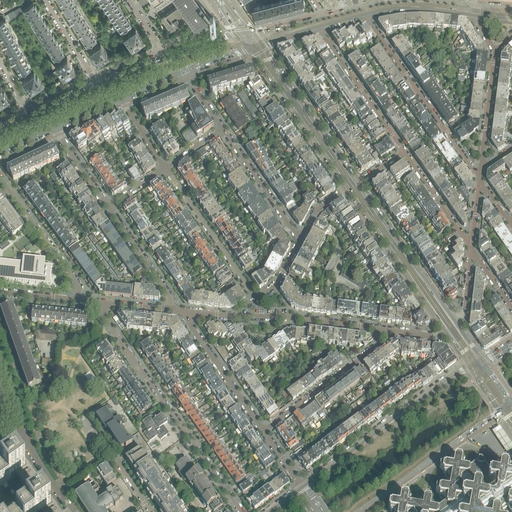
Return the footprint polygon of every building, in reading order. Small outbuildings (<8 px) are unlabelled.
[(81,11),(77,5),(73,0),(69,0),(61,5),(70,18),(81,11)] [(121,10),(117,4),(114,0),(105,0),(102,3),(112,17),(121,10)] [(210,18),(197,0),(174,0),(178,6),(161,18),(170,31),(187,19),(189,22),(194,29),(210,18)] [(288,13),(285,0),(277,2),(277,1),(273,2),(273,3),(268,4),(271,17),(276,16),(275,15),(277,15),(281,14),(282,14),(282,13),(284,13),(284,14),(288,13)] [(304,8),(303,4),(304,3),(303,0),(285,0),(288,13),(292,12),(292,11),(294,10),(294,11),(304,8)] [(37,9),(33,3),(23,9),(27,15),(37,9)] [(271,17),(268,4),(262,6),(262,5),(256,7),(256,8),(252,9),(253,12),(252,13),(253,17),(254,17),(255,21),(265,18),(267,17),(267,19),(271,17)] [(46,24),(37,9),(27,15),(36,30),(46,24)] [(131,24),(127,18),(121,10),(112,17),(121,31),(125,29),(127,27),(131,24)] [(89,25),(85,18),(81,11),(70,18),(78,32),(89,25)] [(405,28),(404,17),(400,18),(395,18),(388,20),(390,26),(388,27),(391,31),(392,30),(405,28)] [(419,28),(419,17),(404,17),(405,28),(406,28),(407,32),(408,35),(415,33),(416,35),(419,35),(419,31),(419,28)] [(434,29),(435,17),(419,17),(419,28),(427,29),(434,29)] [(448,29),(450,19),(435,17),(434,29),(440,29),(440,35),(441,35),(441,33),(442,33),(443,29),(448,29)] [(14,35),(9,27),(5,19),(4,20),(4,19),(0,21),(0,37),(2,41),(14,35)] [(470,28),(467,22),(466,22),(465,21),(450,19),(448,29),(459,30),(461,34),(470,28)] [(391,31),(388,27),(390,26),(388,20),(384,21),(379,22),(378,24),(384,33),(387,37),(389,36),(387,34),(388,33),(391,31)] [(55,38),(46,24),(36,30),(45,44),(55,38)] [(98,38),(93,32),(89,25),(78,32),(86,46),(89,44),(91,42),(98,38)] [(373,38),(368,31),(365,26),(365,27),(364,26),(363,26),(361,27),(362,28),(361,29),(360,30),(366,40),(367,42),(373,38)] [(143,40),(135,28),(131,31),(127,27),(125,29),(128,33),(124,36),(132,48),(143,40)] [(366,40),(360,30),(358,28),(357,28),(356,28),(355,29),(354,30),(354,31),(352,32),(359,41),(360,44),(366,40)] [(462,42),(474,34),(474,32),(470,28),(461,34),(462,34),(459,37),(462,42)] [(359,41),(352,32),(351,30),(350,30),(348,31),(348,33),(347,33),(348,33),(346,34),(351,43),(353,45),(359,41)] [(351,43),(346,34),(344,32),(343,32),(342,32),(341,32),(341,33),(340,34),(339,35),(344,45),(346,47),(351,43)] [(344,45),(339,35),(337,33),(335,35),(333,34),(331,35),(331,36),(331,37),(339,48),(344,45)] [(469,45),(478,40),(474,34),(462,42),(463,43),(462,44),(463,45),(459,47),(458,47),(455,49),(456,51),(461,48),(462,49),(469,44),(469,45)] [(23,51),(18,43),(14,35),(2,41),(11,57),(23,51)] [(64,53),(59,46),(55,38),(45,44),(54,59),(57,58),(59,56),(64,53)] [(396,50),(408,42),(406,40),(404,42),(401,38),(400,39),(399,39),(397,40),(397,39),(391,43),(396,50)] [(321,44),(318,39),(316,39),(314,40),(313,39),(311,40),(310,40),(314,47),(315,48),(321,44)] [(312,50),(311,49),(314,47),(310,40),(307,42),(306,41),(304,42),(304,41),(301,42),(300,44),(301,45),(306,53),(307,54),(309,57),(312,55),(315,54),(312,50)] [(486,50),(479,40),(478,40),(469,45),(472,49),(467,49),(468,53),(473,52),(474,52),(474,51),(476,54),(487,55),(487,53),(486,52),(486,50)] [(108,55),(100,43),(94,47),(91,42),(89,44),(92,49),(89,51),(97,63),(108,55)] [(411,53),(418,48),(416,46),(412,49),(408,42),(396,50),(398,53),(399,53),(400,54),(400,55),(402,58),(403,59),(403,60),(405,63),(414,56),(411,53)] [(319,53),(321,52),(322,54),(323,54),(321,55),(322,56),(327,53),(321,44),(315,48),(312,50),(315,54),(315,55),(316,56),(314,58),(316,60),(318,59),(319,59),(317,56),(319,54),(319,53)] [(282,59),(294,50),(292,47),(293,47),(291,45),(277,48),(276,51),(282,59)] [(511,45),(504,52),(504,54),(503,55),(502,57),(511,58),(511,59),(511,45)] [(384,53),(379,46),(373,50),(369,52),(375,60),(384,53)] [(298,55),(294,50),(282,59),(285,64),(291,60),(293,59),(295,62),(300,58),(298,55)] [(32,68),(27,59),(23,51),(11,57),(20,74),(24,72),(26,71),(32,68)] [(322,64),(331,58),(327,53),(322,56),(319,59),(318,59),(320,61),(314,65),(316,68),(321,65),(320,63),(321,62),(322,64)] [(353,56),(347,60),(351,65),(358,60),(362,57),(358,53),(356,54),(353,56)] [(389,61),(384,53),(375,60),(380,67),(389,61)] [(486,59),(486,58),(487,55),(476,54),(475,68),(485,69),(485,66),(485,65),(485,64),(486,60),(485,60),(486,59)] [(75,69),(67,58),(62,61),(59,56),(57,58),(60,62),(55,65),(63,77),(75,69)] [(423,69),(418,62),(414,56),(405,63),(407,66),(408,66),(408,67),(411,71),(412,72),(414,75),(423,69)] [(510,73),(511,60),(511,59),(511,58),(502,57),(502,63),(501,65),(501,72),(510,73)] [(291,72),(303,63),(300,58),(295,62),(293,63),(291,60),(285,64),(291,72)] [(325,69),(334,62),(331,58),(322,64),(323,65),(322,66),(321,65),(316,68),(318,70),(323,66),(325,69)] [(354,70),(365,63),(363,60),(360,63),(358,60),(351,65),(354,70)] [(395,69),(389,61),(380,67),(385,75),(395,69)] [(325,69),(320,72),(336,94),(339,99),(341,102),(342,104),(345,107),(346,109),(347,111),(349,109),(350,108),(361,101),(334,62),(325,69)] [(302,72),(307,68),(303,63),(291,72),(297,80),(302,76),(300,73),(302,72)] [(365,70),(363,67),(366,65),(365,63),(354,70),(357,75),(365,70)] [(300,86),(313,77),(309,72),(309,71),(308,69),(312,67),(311,65),(309,67),(307,68),(302,72),(304,75),(302,76),(297,80),(300,86)] [(255,83),(253,80),(253,79),(254,78),(252,71),(251,71),(250,68),(242,71),(245,83),(248,82),(249,85),(250,86),(248,87),(254,95),(264,88),(258,80),(255,83)] [(484,73),(485,69),(475,68),(473,83),(483,84),(483,81),(483,80),(484,79),(484,75),(484,74),(484,73)] [(400,76),(395,69),(385,75),(390,82),(400,76)] [(434,79),(430,73),(427,75),(423,69),(414,75),(416,78),(417,79),(419,83),(420,83),(420,84),(420,85),(422,87),(434,79)] [(361,80),(371,72),(370,70),(366,72),(365,70),(357,75),(361,80)] [(42,83),(34,72),(29,75),(26,71),(24,72),(27,77),(22,80),(30,91),(42,83)] [(245,83),(242,71),(233,73),(233,74),(232,74),(231,74),(223,77),(227,88),(230,87),(230,89),(231,89),(230,87),(235,86),(236,87),(237,87),(236,85),(241,84),(242,85),(243,85),(242,83),(245,83)] [(371,79),(370,77),(373,74),(371,72),(361,80),(364,84),(371,79)] [(509,88),(510,73),(501,72),(499,87),(509,88)] [(314,80),(313,77),(300,86),(304,91),(323,78),(321,75),(314,80)] [(405,84),(400,76),(390,82),(391,84),(390,85),(391,86),(392,85),(396,90),(405,84)] [(227,88),(223,77),(215,79),(215,80),(213,80),(206,82),(210,93),(211,93),(212,94),(213,94),(212,93),(217,91),(217,93),(218,92),(218,91),(223,89),(223,91),(224,91),(223,89),(227,88)] [(323,78),(304,91),(310,99),(313,103),(318,100),(319,101),(320,100),(322,102),(326,99),(332,95),(334,93),(332,90),(324,95),(318,86),(326,81),(323,78)] [(380,86),(378,83),(377,80),(374,82),(371,79),(364,84),(373,97),(380,91),(378,88),(380,86)] [(443,91),(439,85),(434,79),(422,87),(424,90),(425,90),(425,91),(425,92),(428,95),(429,96),(429,97),(431,100),(443,91)] [(482,88),(483,84),(473,83),(472,89),(469,89),(469,90),(472,91),(472,92),(471,98),(481,99),(481,96),(481,95),(482,94),(482,90),(482,89),(482,88)] [(410,91),(405,84),(396,90),(401,98),(410,91)] [(0,104),(8,98),(0,87),(0,104)] [(507,103),(509,88),(499,87),(498,90),(499,90),(499,91),(498,92),(498,96),(498,97),(498,98),(497,98),(497,102),(507,103)] [(265,99),(269,96),(264,88),(254,95),(259,103),(258,104),(255,106),(256,108),(259,106),(261,108),(266,105),(264,103),(266,101),(265,99)] [(188,102),(184,91),(175,95),(180,107),(187,104),(186,102),(188,102)] [(389,99),(387,96),(385,93),(383,95),(380,91),(373,97),(381,109),(389,104),(387,100),(389,99)] [(415,99),(410,91),(401,98),(406,105),(415,99)] [(445,99),(445,98),(446,100),(448,98),(447,97),(443,91),(431,100),(433,103),(434,104),(436,108),(437,108),(438,109),(437,109),(439,112),(448,106),(448,105),(449,104),(445,99)] [(180,107),(175,95),(158,102),(163,114),(180,107)] [(239,111),(236,106),(237,105),(234,102),(233,103),(230,98),(220,104),(229,117),(239,111)] [(481,103),(481,99),(471,98),(469,113),(479,114),(480,111),(479,110),(479,109),(480,109),(480,105),(480,104),(480,103),(481,103)] [(319,113),(321,112),(330,105),(326,99),(322,102),(320,103),(319,101),(318,100),(313,103),(319,113)] [(420,106),(415,99),(406,105),(411,112),(420,106)] [(361,101),(350,108),(356,117),(357,116),(367,109),(361,101)] [(163,114),(158,102),(141,109),(146,120),(148,119),(149,120),(155,117),(163,114)] [(263,114),(274,106),(272,102),(266,106),(266,105),(261,108),(258,110),(261,115),(263,114)] [(508,103),(507,103),(497,102),(497,105),(497,106),(496,107),(496,111),(496,112),(496,113),(495,116),(506,118),(508,103)] [(207,119),(202,111),(202,110),(201,109),(200,109),(197,105),(196,105),(194,103),(188,107),(189,110),(185,113),(195,127),(193,128),(191,129),(191,130),(192,130),(191,131),(197,139),(201,136),(213,127),(209,121),(209,120),(208,119),(207,119)] [(390,111),(395,108),(400,107),(399,105),(394,108),(391,103),(389,104),(381,109),(387,117),(392,114),(390,111)] [(324,116),(336,108),(335,106),(333,107),(331,104),(330,105),(321,112),(320,113),(321,115),(323,115),(324,116)] [(267,120),(279,111),(278,109),(278,108),(277,106),(276,106),(274,106),(263,114),(267,120)] [(426,113),(420,106),(411,112),(416,120),(426,113)] [(457,118),(460,116),(458,114),(457,115),(455,112),(457,111),(455,108),(453,110),(451,107),(450,108),(448,106),(439,112),(441,115),(442,115),(443,116),(442,116),(445,120),(446,120),(446,121),(446,122),(448,124),(450,123),(454,120),(455,120),(457,118)] [(326,122),(338,114),(337,112),(338,111),(336,108),(324,116),(325,118),(324,120),(326,122)] [(400,115),(395,108),(390,111),(392,114),(387,117),(390,122),(400,115)] [(372,117),(370,115),(370,114),(367,109),(357,116),(359,119),(358,119),(359,120),(355,122),(357,125),(359,123),(360,122),(365,118),(367,121),(372,117)] [(248,124),(245,119),(246,118),(243,115),(242,115),(239,111),(229,117),(239,131),(248,124)] [(275,126),(285,118),(282,115),(282,114),(283,114),(281,112),(280,111),(279,111),(267,120),(266,120),(270,125),(269,125),(270,127),(263,132),(264,133),(275,126)] [(130,128),(122,114),(121,114),(120,114),(120,113),(118,115),(118,116),(117,116),(115,117),(123,131),(129,139),(131,138),(127,132),(126,132),(127,131),(126,130),(130,128)] [(431,121),(426,113),(416,120),(422,127),(431,121)] [(478,129),(479,114),(469,113),(468,113),(468,118),(469,118),(468,120),(470,121),(466,124),(472,133),(478,129)] [(331,126),(343,118),(341,116),(340,116),(338,114),(326,122),(328,125),(330,125),(331,126)] [(398,123),(403,120),(400,115),(390,122),(395,129),(400,126),(398,123)] [(123,131),(115,117),(115,116),(113,116),(111,117),(111,118),(110,118),(108,119),(117,134),(120,138),(122,137),(120,134),(119,134),(119,133),(123,131)] [(493,131),(504,133),(505,125),(506,118),(495,116),(495,120),(495,121),(495,122),(494,123),(494,124),(494,125),(494,126),(494,127),(494,128),(493,131)] [(366,129),(376,122),(372,117),(367,121),(365,118),(360,122),(364,127),(364,126),(366,129)] [(117,134),(108,119),(107,118),(105,120),(104,121),(102,122),(111,136),(115,142),(117,141),(115,137),(114,138),(113,137),(114,136),(117,134)] [(278,131),(288,124),(288,123),(288,122),(287,121),(287,120),(286,120),(285,118),(275,126),(278,131)] [(333,132),(345,124),(343,121),(345,120),(343,118),(331,126),(332,128),(331,129),(331,130),(333,132)] [(408,127),(403,120),(398,123),(400,126),(395,129),(399,134),(408,127)] [(111,136),(102,122),(102,121),(101,121),(98,123),(98,124),(96,125),(96,124),(96,125),(95,124),(94,125),(104,140),(107,145),(109,144),(107,141),(106,140),(109,139),(108,138),(111,136)] [(436,129),(431,121),(422,127),(427,135),(436,129)] [(381,130),(379,127),(376,122),(366,129),(368,131),(367,132),(369,134),(374,131),(376,134),(381,130)] [(453,123),(449,126),(454,133),(460,141),(462,142),(466,139),(467,138),(468,138),(472,135),(472,133),(466,124),(460,128),(457,130),(453,123)] [(104,140),(94,125),(93,124),(90,126),(88,127),(86,128),(95,141),(99,139),(101,142),(104,140)] [(171,135),(169,131),(167,132),(164,126),(162,127),(160,124),(157,126),(149,131),(151,135),(152,135),(153,135),(156,140),(155,142),(157,145),(169,137),(171,135)] [(280,137),(292,129),(288,124),(278,131),(280,133),(279,134),(280,137)] [(338,136),(350,128),(348,125),(347,126),(345,124),(333,132),(335,135),(337,135),(338,136)] [(407,136),(412,132),(408,127),(399,134),(404,142),(409,138),(407,136)] [(95,141),(86,128),(84,129),(82,131),(82,132),(80,134),(87,144),(91,150),(94,148),(91,144),(95,141)] [(340,142),(352,133),(350,131),(351,130),(350,128),(338,136),(339,138),(338,139),(340,142)] [(285,141),(296,133),(294,131),(293,130),(292,129),(280,137),(282,139),(283,138),(285,141)] [(441,136),(436,129),(427,135),(432,142),(441,136)] [(375,141),(384,135),(381,130),(376,134),(374,131),(369,134),(372,140),(373,139),(375,141)] [(87,144),(80,134),(78,131),(73,134),(72,134),(69,135),(69,137),(73,143),(72,143),(75,146),(78,150),(79,153),(81,155),(83,154),(81,150),(80,151),(79,149),(87,144)] [(197,139),(191,131),(186,134),(192,142),(197,139)] [(507,140),(508,133),(504,133),(493,131),(493,135),(493,136),(492,142),(498,151),(499,151),(506,147),(503,142),(503,140),(507,140)] [(417,140),(412,132),(407,136),(409,138),(404,142),(407,147),(417,140)] [(288,147),(299,139),(298,137),(298,136),(296,133),(285,141),(287,143),(285,144),(288,147)] [(345,146),(357,138),(353,133),(352,133),(340,142),(342,145),(344,145),(345,146)] [(192,142),(186,134),(182,137),(187,145),(192,142)] [(447,143),(441,136),(432,142),(437,150),(440,148),(447,143)] [(175,145),(169,137),(157,145),(159,148),(161,148),(162,150),(167,146),(169,149),(175,145)] [(394,149),(386,137),(382,140),(384,143),(379,146),(385,155),(394,149)] [(347,152),(359,144),(357,141),(358,140),(357,138),(345,146),(346,148),(345,149),(347,152)] [(211,149),(212,149),(220,143),(217,139),(209,145),(211,149)] [(293,151),(303,143),(301,141),(300,141),(299,139),(288,147),(286,148),(290,153),(293,151)] [(415,148),(420,145),(417,140),(407,147),(411,151),(415,148)] [(131,153),(142,147),(140,143),(139,141),(127,148),(131,153)] [(261,149),(259,146),(256,141),(245,149),(247,151),(247,152),(248,154),(249,154),(251,157),(259,151),(261,149)] [(214,153),(223,147),(220,143),(212,149),(214,153)] [(295,157),(306,149),(305,148),(305,147),(305,146),(303,143),(293,151),(294,153),(293,154),(295,157)] [(452,151),(451,149),(447,143),(440,148),(437,150),(443,157),(452,151)] [(352,156),(364,148),(362,145),(360,146),(359,144),(347,152),(349,155),(350,154),(351,154),(352,156)] [(179,151),(175,145),(169,149),(167,146),(162,150),(161,151),(163,153),(164,153),(165,155),(165,157),(166,159),(167,159),(179,151)] [(414,157),(424,150),(423,148),(420,145),(415,148),(411,151),(414,157)] [(385,155),(379,146),(376,148),(376,147),(373,149),(376,153),(380,159),(385,155)] [(58,159),(57,158),(58,158),(57,157),(58,157),(57,154),(56,154),(53,147),(30,158),(36,170),(58,159)] [(134,159),(145,152),(143,148),(142,147),(131,153),(134,159)] [(217,157),(225,151),(223,147),(214,153),(215,153),(212,155),(215,159),(217,157)] [(355,161),(366,153),(364,150),(366,149),(365,147),(364,148),(352,156),(353,157),(353,158),(352,159),(353,161),(355,161)] [(207,154),(206,153),(203,149),(200,151),(205,159),(209,157),(207,154)] [(300,161),(310,154),(308,151),(307,151),(306,149),(295,157),(296,159),(298,158),(300,161)] [(433,163),(428,156),(424,150),(414,157),(423,170),(433,163)] [(205,159),(200,151),(196,154),(200,159),(202,162),(205,159)] [(220,161),(228,155),(225,151),(217,157),(220,161)] [(264,158),(259,151),(251,157),(253,160),(254,162),(256,164),(264,158)] [(457,159),(452,151),(443,157),(448,165),(457,159)] [(85,161),(94,155),(92,152),(83,158),(85,161)] [(137,164),(148,157),(149,157),(146,154),(145,152),(134,159),(137,164)] [(363,170),(380,159),(376,153),(371,156),(372,157),(370,158),(366,153),(355,161),(356,163),(356,164),(357,166),(358,166),(361,170),(363,170)] [(301,167),(313,159),(312,158),(312,157),(310,154),(300,161),(298,162),(301,167)] [(89,163),(96,158),(94,155),(85,161),(87,164),(89,163)] [(223,165),(231,159),(228,155),(220,161),(223,165)] [(93,168),(104,161),(100,156),(96,158),(89,163),(91,166),(92,166),(93,168)] [(511,156),(506,161),(503,163),(506,167),(509,171),(510,173),(511,171),(511,156)] [(141,169),(152,162),(150,159),(148,157),(137,164),(141,169)] [(259,169),(269,163),(265,157),(264,158),(256,164),(259,169)] [(36,170),(30,158),(7,169),(8,170),(6,170),(8,174),(9,173),(12,180),(13,180),(13,181),(36,170)] [(236,167),(231,159),(223,165),(228,173),(236,167)] [(307,171),(317,164),(315,161),(314,161),(313,159),(301,167),(303,169),(305,168),(307,171)] [(462,166),(457,159),(448,165),(453,172),(462,166)] [(179,174),(189,167),(190,166),(187,160),(178,166),(179,167),(178,168),(177,170),(178,171),(177,171),(179,174)] [(97,173),(107,166),(104,161),(93,168),(95,169),(94,171),(96,172),(97,173)] [(145,175),(155,168),(153,164),(152,162),(141,169),(145,175)] [(405,180),(408,178),(406,174),(410,171),(403,162),(389,171),(393,178),(396,181),(403,176),(405,180)] [(263,175),(271,169),(273,168),(269,163),(259,169),(263,175)] [(443,177),(433,163),(423,170),(433,184),(443,177)] [(504,181),(501,176),(498,178),(496,174),(506,167),(503,163),(490,172),(488,173),(487,181),(492,188),(495,191),(505,184),(503,182),(504,181)] [(65,173),(70,169),(69,168),(69,166),(67,164),(57,171),(61,176),(59,177),(61,180),(63,179),(67,176),(65,173)] [(309,177),(320,169),(319,168),(319,167),(317,164),(307,171),(309,174),(307,175),(309,177)] [(100,178),(111,170),(107,166),(97,173),(97,174),(98,176),(99,176),(100,178)] [(467,173),(466,172),(462,166),(453,172),(458,179),(467,173)] [(136,172),(133,169),(132,167),(126,171),(127,172),(127,173),(131,178),(134,182),(135,181),(136,181),(139,178),(138,175),(136,172)] [(183,178),(193,172),(189,167),(179,174),(183,178)] [(228,179),(239,171),(236,167),(228,173),(226,175),(225,176),(228,179)] [(77,178),(75,175),(74,175),(73,173),(73,172),(72,170),(70,170),(70,169),(65,173),(67,176),(63,179),(67,185),(77,178)] [(266,179),(274,173),(271,169),(263,175),(266,179)] [(314,181),(324,174),(323,171),(322,171),(321,171),(320,169),(309,177),(310,180),(312,179),(314,181)] [(104,182),(114,175),(111,170),(100,178),(101,179),(101,180),(102,182),(104,182)] [(249,186),(244,178),(239,171),(228,179),(229,181),(228,182),(235,191),(236,190),(238,193),(249,186)] [(274,174),(274,173),(266,179),(269,183),(277,177),(280,175),(277,171),(274,174)] [(386,182),(384,180),(389,177),(391,179),(393,178),(389,171),(372,184),(371,186),(374,191),(386,182)] [(186,184),(196,177),(193,172),(183,178),(185,182),(186,184)] [(471,179),(467,174),(467,173),(458,179),(461,183),(462,185),(464,183),(471,184),(471,179)] [(316,188),(327,180),(326,178),(326,177),(324,174),(314,181),(316,184),(314,185),(316,188)] [(59,183),(53,175),(50,177),(54,183),(51,185),(53,187),(59,183)] [(107,187),(118,180),(114,175),(104,182),(103,184),(105,185),(106,186),(107,187)] [(422,189),(413,175),(408,178),(405,180),(403,182),(413,196),(422,189)] [(190,189),(200,182),(196,177),(186,184),(187,185),(188,188),(190,189)] [(271,187),(280,181),(277,177),(269,183),(271,187)] [(438,191),(448,184),(443,177),(433,184),(438,191)] [(75,187),(80,183),(79,182),(79,181),(77,178),(67,185),(71,191),(70,192),(72,194),(73,194),(77,191),(75,187)] [(111,192),(121,185),(118,180),(107,187),(108,189),(108,190),(109,192),(110,192),(111,192)] [(321,191),(331,185),(331,184),(330,182),(329,182),(329,181),(328,181),(327,180),(316,188),(317,190),(319,189),(321,191)] [(154,191),(164,184),(162,181),(162,182),(161,181),(159,181),(158,181),(149,186),(153,192),(154,191)] [(274,191),(282,185),(280,181),(271,187),(274,191)] [(193,194),(205,186),(203,183),(202,184),(200,182),(190,189),(190,191),(192,192),(193,194)] [(378,196),(392,187),(390,184),(388,185),(386,182),(374,191),(378,196)] [(87,192),(85,189),(84,189),(82,187),(83,186),(81,184),(80,184),(80,183),(75,187),(77,191),(73,194),(77,199),(87,192)] [(113,196),(126,187),(124,183),(121,185),(111,192),(111,193),(110,194),(112,196),(113,196)] [(468,205),(470,187),(471,184),(464,183),(462,185),(457,189),(459,191),(461,193),(461,194),(462,196),(468,205)] [(42,196),(40,194),(41,193),(38,190),(39,189),(38,188),(37,188),(36,187),(35,187),(33,184),(23,191),(32,203),(42,196)] [(158,196),(168,189),(164,184),(154,191),(158,196)] [(292,192),(290,189),(288,186),(286,187),(284,184),(282,185),(274,191),(283,203),(293,197),(290,193),(292,192)] [(442,197),(452,190),(448,184),(438,191),(442,197)] [(511,192),(511,191),(508,186),(507,187),(505,184),(495,191),(497,195),(497,194),(502,202),(505,206),(511,200),(511,192)] [(331,185),(321,191),(319,193),(321,195),(317,197),(319,201),(334,190),(335,189),(333,187),(332,187),(331,185)] [(197,199),(207,192),(205,189),(206,188),(205,186),(193,194),(194,195),(197,199)] [(259,199),(254,192),(249,186),(238,193),(240,195),(238,196),(244,205),(246,204),(248,207),(259,199)] [(382,202),(394,193),(392,191),(394,190),(392,187),(378,196),(382,202)] [(161,201),(171,194),(170,193),(170,192),(168,189),(158,196),(161,201)] [(432,203),(422,189),(413,196),(422,210),(432,203)] [(461,203),(458,199),(459,198),(458,196),(457,195),(456,196),(452,190),(442,197),(451,210),(460,204),(461,203)] [(81,204),(91,197),(87,192),(77,199),(76,200),(78,203),(77,204),(79,206),(81,204)] [(200,203),(210,197),(212,196),(210,193),(208,194),(207,192),(197,199),(200,203)] [(310,199),(308,196),(305,192),(298,198),(301,202),(302,204),(303,205),(301,209),(302,210),(300,212),(298,210),(296,211),(295,212),(299,217),(300,216),(305,219),(312,206),(314,205),(310,199)] [(385,207),(399,198),(397,195),(396,196),(394,193),(382,202),(385,207)] [(165,206),(175,199),(174,197),(172,196),(171,194),(161,201),(165,206)] [(50,208),(48,205),(49,205),(47,201),(48,201),(47,199),(46,200),(45,198),(44,199),(42,196),(32,203),(41,215),(50,208)] [(137,205),(133,200),(137,197),(136,196),(131,199),(132,200),(126,204),(127,206),(123,208),(123,209),(123,210),(125,212),(126,212),(126,213),(137,205)] [(84,210),(94,203),(92,201),(93,201),(91,197),(81,204),(84,210)] [(202,208),(213,201),(210,197),(200,203),(199,204),(202,208)] [(295,206),(293,203),(296,201),(293,197),(283,203),(288,211),(295,206)] [(389,213),(401,205),(401,204),(400,202),(401,201),(399,198),(385,207),(389,213)] [(167,212),(178,204),(177,203),(177,200),(175,199),(165,206),(167,208),(165,209),(167,212)] [(268,213),(263,206),(259,199),(248,207),(249,209),(248,210),(254,219),(256,218),(258,221),(268,213)] [(331,216),(345,205),(344,204),(344,202),(343,201),(341,200),(326,211),(328,214),(329,216),(331,216)] [(205,212),(216,205),(213,201),(202,208),(205,212)] [(86,217),(98,209),(96,206),(96,205),(95,204),(94,204),(94,203),(84,210),(83,211),(85,214),(84,215),(86,217)] [(441,217),(432,203),(422,210),(432,223),(441,217)] [(495,212),(488,203),(487,203),(485,203),(485,204),(483,219),(486,219),(495,212)] [(172,216),(181,209),(179,205),(179,206),(178,204),(167,212),(169,214),(170,213),(172,216)] [(466,225),(468,209),(468,208),(466,210),(464,207),(463,208),(460,204),(451,210),(463,226),(463,227),(464,227),(465,226),(466,226),(466,225)] [(0,220),(1,222),(13,213),(7,205),(0,210),(0,220)] [(129,219),(141,211),(137,205),(126,213),(128,214),(127,215),(126,215),(129,219)] [(208,217),(219,209),(216,205),(205,212),(208,217)] [(339,217),(349,210),(346,205),(345,205),(331,216),(329,216),(325,219),(325,220),(324,223),(328,225),(339,217)] [(398,214),(404,209),(401,205),(389,213),(392,216),(393,217),(393,218),(394,220),(400,216),(398,214)] [(295,212),(296,211),(295,210),(297,209),(295,206),(288,211),(298,226),(301,226),(305,219),(300,216),(299,217),(295,212)] [(59,220),(57,217),(58,216),(57,215),(58,214),(57,213),(56,213),(53,210),(53,211),(50,208),(41,215),(50,227),(59,220)] [(91,222),(101,214),(101,213),(100,211),(99,211),(98,209),(86,217),(87,220),(88,219),(91,222)] [(175,221),(185,214),(181,209),(172,216),(174,219),(170,221),(171,224),(175,221)] [(211,221),(222,213),(219,209),(208,217),(211,221)] [(400,225),(411,217),(412,217),(410,213),(408,214),(404,209),(398,214),(400,216),(394,220),(395,220),(396,222),(399,226),(400,225)] [(341,224),(353,215),(349,210),(339,217),(341,220),(339,221),(341,224)] [(134,224),(145,217),(141,211),(129,219),(132,223),(133,222),(134,224)] [(500,219),(499,218),(498,218),(495,212),(486,219),(494,232),(503,225),(500,220),(499,220),(500,219)] [(7,229),(19,221),(13,213),(1,222),(7,229)] [(178,225),(189,218),(186,213),(185,214),(175,221),(178,225)] [(215,225),(225,217),(222,213),(211,221),(214,225),(215,225)] [(278,227),(273,220),(268,213),(258,221),(259,223),(257,224),(264,233),(265,232),(267,235),(278,227)] [(107,222),(103,217),(104,217),(103,215),(102,215),(101,214),(91,222),(96,230),(97,230),(96,229),(107,222)] [(344,229),(357,220),(353,215),(341,224),(344,229)] [(218,229),(228,222),(226,220),(227,219),(226,216),(225,217),(215,225),(218,229)] [(137,230),(149,222),(145,217),(134,224),(135,226),(134,226),(137,230)] [(402,230),(414,223),(412,220),(413,219),(411,217),(400,225),(401,226),(401,227),(400,228),(402,230)] [(449,228),(441,217),(432,223),(439,234),(437,235),(438,237),(449,228)] [(181,229),(191,222),(189,218),(178,225),(181,229)] [(68,232),(66,229),(67,228),(64,225),(65,224),(64,223),(63,224),(62,222),(61,222),(59,220),(50,227),(58,239),(68,232)] [(348,234),(360,226),(357,220),(344,229),(348,234)] [(12,237),(24,228),(19,221),(7,229),(12,237)] [(142,235),(152,227),(149,222),(137,230),(139,233),(140,233),(139,233),(140,233),(142,235)] [(184,233),(194,226),(191,222),(181,229),(184,233)] [(221,234),(233,226),(231,224),(229,225),(228,222),(218,229),(220,233),(221,234)] [(327,233),(329,229),(316,222),(312,230),(325,237),(327,233)] [(406,236),(417,228),(415,225),(416,224),(415,222),(414,223),(402,230),(402,231),(406,236)] [(102,234),(111,227),(109,224),(109,225),(107,223),(99,229),(102,234)] [(508,232),(507,231),(503,225),(494,232),(499,239),(508,232)] [(187,238),(197,230),(194,226),(184,233),(187,238)] [(225,239),(235,232),(233,230),(234,229),(233,226),(221,234),(222,236),(223,238),(225,239)] [(353,238),(364,230),(360,226),(348,234),(350,237),(352,235),(353,238)] [(105,238),(114,232),(113,231),(113,230),(111,227),(102,234),(105,238)] [(144,240),(155,232),(152,227),(142,235),(143,236),(142,237),(142,236),(141,237),(144,240)] [(287,240),(282,233),(278,227),(267,235),(271,240),(272,239),(273,241),(276,242),(277,244),(278,245),(279,245),(280,244),(282,245),(286,242),(285,241),(287,240)] [(410,240),(422,232),(420,230),(419,231),(417,228),(406,236),(408,238),(409,239),(410,238),(410,240)] [(190,241),(199,235),(200,234),(197,230),(187,238),(190,241)] [(319,250),(324,240),(323,239),(325,237),(312,230),(304,245),(317,251),(318,249),(319,250)] [(357,243),(367,236),(365,234),(365,233),(364,230),(353,238),(355,241),(353,242),(355,244),(357,243)] [(79,242),(76,239),(75,240),(73,237),(74,236),(73,235),(72,235),(71,234),(70,234),(68,232),(58,239),(67,250),(78,242),(79,242)] [(108,243),(117,236),(116,233),(115,234),(114,232),(105,238),(108,243)] [(149,245),(162,236),(162,235),(163,235),(162,234),(159,236),(160,237),(159,237),(155,232),(144,240),(147,244),(147,243),(149,245)] [(228,244),(238,238),(241,236),(240,233),(237,235),(235,232),(225,239),(225,242),(227,243),(228,244)] [(414,246),(424,238),(422,235),(423,234),(422,232),(410,240),(411,240),(410,240),(412,243),(411,243),(411,244),(412,245),(413,245),(414,246)] [(511,241),(511,237),(509,233),(508,232),(499,239),(505,246),(511,241)] [(492,244),(485,234),(481,233),(479,248),(481,251),(490,245),(492,244)] [(462,260),(463,248),(453,234),(446,239),(453,249),(451,250),(453,253),(448,257),(450,259),(454,264),(457,269),(458,271),(461,269),(461,265),(459,262),(462,260)] [(193,247),(203,240),(199,235),(190,241),(188,242),(190,245),(191,244),(193,247)] [(111,247),(120,241),(119,239),(117,236),(108,243),(111,247)] [(151,251),(163,243),(160,240),(162,239),(161,238),(163,237),(162,236),(149,245),(150,246),(149,247),(151,251)] [(361,248),(371,241),(369,239),(369,238),(368,237),(367,236),(357,243),(359,246),(357,247),(359,250),(361,248)] [(417,251),(428,243),(426,240),(427,240),(425,237),(424,238),(414,246),(415,248),(415,249),(415,250),(416,250),(417,250),(417,251)] [(232,249),(242,242),(238,238),(228,244),(229,246),(232,249)] [(195,252),(206,245),(203,240),(193,247),(195,249),(193,250),(195,252)] [(289,248),(289,246),(289,245),(289,243),(287,240),(285,241),(286,242),(282,245),(280,244),(279,245),(278,245),(276,250),(274,251),(271,256),(282,262),(289,248)] [(114,251),(124,245),(122,242),(121,243),(120,241),(111,247),(114,251)] [(362,255),(374,247),(373,244),(373,243),(372,242),(371,242),(371,241),(361,248),(362,251),(361,252),(361,254),(358,256),(358,255),(355,257),(356,259),(362,255)] [(156,256),(167,249),(166,248),(172,244),(172,243),(171,242),(167,246),(166,245),(165,246),(163,243),(151,251),(154,254),(154,253),(156,256)] [(235,255),(245,248),(242,242),(232,249),(235,255)] [(421,256),(432,248),(430,246),(431,245),(429,242),(428,243),(417,251),(419,253),(418,253),(418,254),(419,255),(420,255),(421,256)] [(117,256),(126,250),(125,248),(126,248),(124,245),(114,251),(117,256)] [(200,257),(209,250),(209,247),(207,246),(206,245),(195,252),(197,255),(198,254),(200,257)] [(311,265),(316,254),(317,251),(304,245),(296,260),(309,266),(310,264),(311,265)] [(499,253),(497,251),(494,247),(492,249),(490,245),(481,251),(480,252),(490,265),(499,259),(496,255),(499,253)] [(70,257),(80,250),(76,246),(68,252),(69,254),(68,255),(70,257)] [(248,254),(248,252),(250,251),(247,247),(245,248),(235,255),(234,255),(237,260),(239,258),(240,259),(243,257),(243,258),(248,254)] [(376,249),(376,248),(375,247),(374,247),(362,255),(364,257),(366,260),(377,251),(376,249)] [(424,261),(435,254),(433,251),(434,250),(433,248),(432,248),(421,256),(422,258),(422,259),(423,260),(423,261),(424,260),(424,261)] [(159,261),(170,253),(167,249),(156,256),(157,257),(156,257),(159,261)] [(75,261),(83,255),(80,250),(70,257),(72,260),(73,259),(75,261)] [(121,260),(130,254),(128,251),(127,252),(126,250),(117,256),(121,260)] [(203,262),(213,255),(212,253),(212,251),(209,250),(200,257),(203,262)] [(372,268),(384,260),(378,251),(377,251),(366,260),(370,266),(367,268),(369,270),(372,268)] [(163,266),(174,258),(170,253),(159,261),(161,264),(162,263),(163,266)] [(428,266),(439,259),(437,256),(438,255),(436,253),(435,254),(424,261),(425,263),(425,264),(426,265),(427,266),(428,266)] [(124,265),(132,259),(131,257),(132,257),(130,254),(121,260),(124,265)] [(76,266),(86,259),(83,255),(75,261),(76,262),(74,263),(76,266)] [(207,267),(217,260),(214,256),(214,257),(213,255),(203,262),(207,267)] [(255,263),(252,259),(249,255),(239,262),(244,270),(250,266),(250,267),(255,263)] [(274,276),(282,262),(271,256),(264,270),(274,276)] [(333,274),(339,262),(339,259),(333,256),(324,274),(331,277),(333,279),(336,275),(333,274)] [(165,271),(177,263),(174,258),(163,266),(164,267),(163,267),(165,271)] [(431,271),(442,264),(440,261),(441,260),(440,258),(439,259),(428,266),(429,268),(429,269),(430,271),(431,271)] [(0,261),(0,280),(56,286),(57,282),(50,281),(51,272),(54,271),(52,268),(52,267),(45,266),(45,261),(23,259),(23,264),(6,262),(5,260),(2,262),(0,261)] [(81,269),(89,263),(86,259),(76,266),(79,269),(80,268),(81,269)] [(127,269),(136,263),(134,260),(133,260),(132,259),(124,265),(127,269)] [(508,267),(506,264),(508,262),(507,261),(505,263),(504,261),(502,262),(499,259),(490,265),(499,279),(508,272),(506,268),(508,267)] [(210,272),(220,265),(217,260),(207,267),(210,272)] [(308,271),(310,267),(309,266),(296,260),(288,275),(296,279),(303,282),(305,277),(310,280),(314,274),(308,271)] [(374,275),(388,265),(387,264),(387,262),(385,261),(384,260),(372,268),(374,271),(372,273),(374,275)] [(170,275),(180,268),(182,267),(185,265),(184,264),(182,265),(179,261),(177,263),(165,271),(168,274),(169,274),(170,275)] [(83,275),(93,268),(89,263),(81,269),(82,271),(81,272),(83,275)] [(130,274),(138,268),(137,266),(138,266),(136,263),(127,269),(130,274)] [(435,276),(446,269),(444,266),(445,265),(443,263),(442,264),(431,271),(433,273),(432,274),(433,275),(434,276),(435,276)] [(222,271),(222,270),(224,269),(221,264),(220,265),(210,272),(213,276),(214,275),(215,277),(222,271)] [(379,278),(391,270),(391,269),(390,267),(388,266),(388,265),(374,275),(375,277),(377,276),(379,278)] [(253,271),(250,267),(250,266),(244,270),(248,275),(253,271)] [(87,278),(96,272),(93,268),(83,275),(85,278),(86,277),(87,278)] [(133,278),(142,272),(140,269),(139,269),(138,268),(130,274),(133,278)] [(172,281),(184,273),(180,268),(170,275),(171,277),(170,278),(172,281)] [(439,282),(449,274),(447,271),(449,270),(447,268),(446,269),(435,276),(436,278),(436,279),(437,281),(438,281),(439,282)] [(273,278),(274,276),(264,270),(261,272),(268,282),(269,281),(272,278),(273,278)] [(383,283),(394,275),(395,274),(393,272),(392,272),(391,270),(379,278),(377,280),(379,282),(381,280),(383,283)] [(218,282),(228,275),(225,271),(223,272),(215,278),(218,282)] [(365,285),(353,278),(350,276),(342,271),(339,276),(362,290),(365,285)] [(488,284),(480,273),(480,272),(479,272),(478,271),(477,272),(476,273),(475,285),(474,292),(484,293),(485,286),(488,284)] [(89,283),(99,276),(96,272),(87,278),(89,280),(87,281),(89,283)] [(268,282),(261,272),(256,275),(263,286),(266,284),(266,283),(268,282)] [(511,274),(511,276),(508,272),(499,279),(508,292),(511,289),(511,274)] [(177,285),(187,278),(184,273),(172,281),(175,284),(176,284),(177,285)] [(442,287),(453,279),(451,276),(452,275),(450,273),(449,274),(439,282),(440,283),(440,284),(440,285),(440,286),(441,286),(442,287)] [(221,286),(231,279),(228,275),(218,282),(221,286)] [(263,286),(256,275),(251,279),(258,289),(259,289),(263,286)] [(386,288),(398,280),(397,279),(394,275),(383,283),(385,286),(383,287),(384,290),(386,288)] [(94,287),(102,281),(99,276),(89,283),(91,286),(93,285),(94,287)] [(159,296),(146,277),(145,278),(144,279),(145,281),(150,288),(149,300),(159,301),(159,296)] [(179,291),(191,283),(187,278),(177,285),(178,287),(177,288),(179,291)] [(446,292),(456,284),(455,282),(456,281),(454,279),(453,279),(442,287),(443,288),(443,290),(444,292),(444,291),(446,292)] [(282,295),(294,286),(292,283),(286,280),(281,289),(281,290),(279,291),(282,295)] [(391,292),(401,285),(400,284),(400,282),(399,280),(398,280),(386,288),(388,291),(386,292),(388,295),(391,292)] [(104,296),(106,285),(102,281),(94,287),(95,288),(94,289),(97,294),(98,295),(104,296)] [(149,300),(150,288),(145,288),(145,286),(144,286),(145,281),(141,281),(141,286),(140,286),(140,287),(140,293),(143,294),(143,300),(145,300),(149,300)] [(458,292),(459,282),(456,284),(446,292),(448,295),(448,296),(449,299),(449,298),(450,299),(451,298),(451,299),(452,299),(456,297),(456,296),(456,295),(456,294),(457,293),(458,292)] [(191,290),(194,288),(191,283),(179,291),(182,295),(183,294),(184,295),(191,290)] [(350,289),(345,289),(345,286),(335,285),(334,291),(350,293),(350,289)] [(397,298),(407,292),(406,290),(405,290),(404,289),(404,287),(403,286),(402,285),(401,285),(391,292),(395,298),(392,300),(393,301),(397,298)] [(296,305),(301,296),(298,294),(299,292),(297,290),(294,286),(282,295),(288,304),(290,305),(290,306),(291,308),(292,309),(294,309),(296,305)] [(491,289),(489,286),(486,288),(492,293),(493,294),(495,293),(491,289)] [(140,293),(140,287),(134,287),(133,299),(137,299),(142,299),(142,300),(143,299),(143,300),(143,294),(140,293)] [(231,308),(222,296),(220,292),(218,289),(217,288),(212,292),(214,295),(212,297),(211,296),(208,295),(206,306),(231,309),(231,308)] [(245,299),(237,288),(230,293),(226,295),(225,294),(222,296),(231,308),(245,299)] [(193,305),(194,294),(191,290),(184,295),(183,296),(188,304),(189,305),(193,305)] [(324,314),(325,300),(322,299),(322,298),(322,297),(322,298),(323,292),(320,292),(319,298),(319,299),(317,314),(324,314)] [(412,299),(411,297),(410,297),(409,296),(409,295),(409,294),(408,293),(407,292),(397,298),(401,302),(404,304),(412,299)] [(482,308),(484,293),(474,292),(474,298),(473,298),(473,299),(473,300),(473,307),(482,308)] [(206,306),(208,295),(204,295),(204,294),(200,294),(199,306),(206,306)] [(305,312),(306,300),(306,299),(301,296),(296,305),(294,309),(294,310),(296,311),(297,311),(298,310),(300,311),(305,312)] [(502,304),(498,299),(497,297),(493,300),(494,300),(493,301),(493,302),(492,304),(493,305),(492,306),(494,310),(502,304)] [(330,315),(332,303),(332,301),(328,300),(328,299),(326,299),(325,300),(324,314),(330,315)] [(419,309),(412,299),(404,304),(403,305),(404,306),(405,307),(406,306),(411,309),(413,312),(419,309)] [(507,311),(505,309),(502,304),(494,310),(503,321),(510,316),(507,311)] [(18,319),(17,316),(17,315),(16,315),(12,305),(0,309),(0,310),(7,327),(18,323),(17,320),(18,319)] [(386,323),(388,311),(383,311),(383,308),(380,307),(379,309),(378,322),(383,322),(386,323)] [(480,318),(481,315),(482,314),(482,308),(473,307),(472,313),(470,325),(472,327),(481,321),(482,321),(480,318)] [(45,322),(46,311),(33,309),(33,310),(31,321),(38,322),(37,323),(39,323),(39,322),(45,322)] [(395,324),(396,312),(392,312),(392,309),(388,309),(388,311),(386,323),(391,323),(392,323),(394,323),(394,324),(395,324)] [(428,323),(419,309),(413,312),(411,314),(416,322),(416,324),(417,326),(419,326),(422,324),(423,326),(424,325),(426,326),(428,324),(428,323)] [(58,324),(59,312),(46,311),(45,322),(48,323),(48,324),(54,325),(54,323),(58,324)] [(71,325),(72,314),(59,312),(58,324),(62,324),(62,325),(67,326),(67,325),(71,325)] [(126,329),(127,315),(124,314),(123,314),(119,313),(118,317),(126,329)] [(86,321),(87,315),(79,314),(77,327),(78,327),(78,326),(86,327),(86,321)] [(133,329),(134,315),(128,314),(128,315),(127,315),(126,329),(133,329)] [(407,316),(403,315),(401,324),(401,325),(410,326),(411,319),(408,318),(408,317),(407,317),(407,316)] [(146,331),(147,317),(147,316),(140,316),(139,330),(146,331)] [(511,318),(510,316),(503,321),(507,328),(511,333),(511,332),(511,318)] [(159,336),(160,319),(161,318),(153,317),(152,332),(156,332),(156,339),(158,339),(159,337),(159,336)] [(166,330),(168,319),(168,318),(161,318),(160,319),(159,336),(161,336),(161,332),(162,330),(166,330)] [(179,325),(176,321),(174,320),(173,319),(168,319),(166,330),(169,332),(176,327),(179,325)] [(473,333),(484,326),(488,324),(486,321),(483,324),(481,321),(472,327),(470,328),(473,333)] [(23,333),(22,330),(21,327),(20,327),(18,323),(7,327),(12,342),(23,337),(22,334),(23,333)] [(217,331),(215,326),(213,324),(212,324),(211,324),(210,323),(204,327),(210,336),(212,335),(214,337),(217,335),(218,337),(219,336),(216,332),(217,331)] [(226,332),(223,327),(221,325),(220,324),(220,325),(219,325),(218,324),(215,326),(217,331),(216,332),(219,336),(221,335),(222,337),(225,335),(227,338),(228,337),(225,333),(226,332)] [(172,339),(183,331),(179,325),(176,327),(169,332),(167,333),(169,336),(168,336),(168,337),(169,338),(170,338),(171,337),(172,339)] [(236,334),(233,330),(232,328),(230,325),(230,326),(229,325),(228,326),(227,325),(226,325),(223,327),(226,332),(225,333),(228,337),(229,336),(231,338),(232,337),(236,334)] [(244,335),(242,331),(245,329),(243,326),(240,326),(239,327),(238,326),(237,326),(236,327),(235,326),(232,328),(233,330),(236,334),(232,337),(234,342),(244,335)] [(476,337),(487,330),(484,326),(473,333),(476,337)] [(479,341),(500,328),(498,327),(490,331),(488,333),(487,330),(476,337),(479,341)] [(493,339),(491,336),(501,330),(500,328),(479,341),(482,346),(493,339)] [(294,342),(296,329),(295,329),(293,329),(292,329),(290,329),(288,330),(287,329),(285,331),(285,330),(284,331),(282,332),(282,333),(289,343),(292,341),(294,342)] [(312,343),(314,330),(313,330),(313,329),(310,329),(309,330),(308,330),(305,329),(304,330),(304,329),(302,329),(302,330),(300,342),(306,343),(307,341),(310,341),(310,343),(312,343)] [(320,342),(321,331),(320,331),(319,330),(316,330),(316,331),(314,330),(312,343),(315,344),(316,342),(320,342)] [(178,344),(188,337),(183,331),(172,339),(174,340),(175,340),(178,344)] [(332,344),(334,333),(332,333),(332,332),(329,331),(328,332),(327,332),(326,345),(328,345),(329,343),(332,344)] [(289,343),(282,333),(281,333),(280,333),(280,334),(279,334),(277,335),(277,336),(284,347),(289,343)] [(235,349),(248,340),(244,335),(234,342),(231,344),(235,349)] [(358,347),(359,336),(358,336),(358,335),(355,335),(354,336),(352,335),(351,348),(353,349),(355,347),(358,347)] [(486,349),(502,339),(499,335),(493,339),(482,346),(484,349),(486,349)] [(284,347),(277,336),(276,336),(275,337),(275,338),(274,338),(272,339),(272,340),(279,350),(282,348),(283,349),(285,347),(284,347)] [(360,337),(359,336),(358,347),(357,353),(372,342),(371,337),(364,336),(361,336),(360,337)] [(28,347),(27,344),(26,341),(25,341),(23,337),(12,342),(17,356),(28,351),(27,348),(28,347)] [(181,349),(190,343),(191,342),(188,337),(178,344),(181,349)] [(144,353),(156,345),(151,339),(144,343),(142,345),(141,344),(140,343),(138,344),(140,347),(142,350),(142,352),(143,353),(144,353)] [(244,351),(252,346),(248,340),(235,349),(239,354),(240,353),(243,351),(244,351)] [(279,350),(272,340),(271,340),(270,341),(269,341),(267,343),(274,354),(279,350)] [(391,342),(388,344),(395,354),(398,352),(399,353),(401,353),(401,352),(398,348),(399,341),(394,340),(394,341),(392,342),(391,342)] [(399,341),(398,348),(401,352),(401,353),(401,355),(402,355),(407,356),(409,343),(408,342),(405,341),(405,342),(403,342),(399,341)] [(99,355),(110,348),(110,347),(109,345),(108,345),(106,343),(96,350),(99,355)] [(185,355),(194,348),(190,343),(181,349),(185,355)] [(274,354),(267,343),(261,347),(271,360),(276,356),(274,354)] [(385,347),(382,349),(389,360),(392,358),(395,358),(396,355),(395,354),(388,344),(385,347)] [(422,344),(420,353),(424,354),(424,355),(427,355),(428,354),(428,353),(429,351),(428,351),(429,344),(422,344)] [(428,354),(428,355),(431,359),(445,349),(443,346),(429,344),(428,351),(429,351),(428,353),(428,354)] [(148,359),(159,351),(160,351),(156,345),(144,353),(145,353),(146,356),(146,357),(147,359),(148,359)] [(263,363),(256,352),(256,349),(253,348),(253,347),(252,346),(244,351),(245,353),(250,360),(253,358),(255,360),(258,358),(262,363),(263,363)] [(271,360),(261,347),(259,348),(258,348),(258,349),(256,349),(256,352),(263,363),(264,364),(271,360)] [(103,360),(113,353),(112,351),(112,350),(111,348),(110,348),(99,355),(103,360)] [(188,359),(197,353),(194,348),(185,355),(188,359)] [(382,349),(377,353),(385,363),(389,360),(382,349)] [(429,361),(427,362),(430,365),(433,369),(437,375),(438,375),(455,363),(455,361),(446,349),(445,349),(431,359),(429,361)] [(33,361),(32,358),(31,355),(30,355),(28,351),(17,356),(22,370),(33,366),(32,362),(33,361)] [(161,358),(160,355),(161,354),(159,351),(148,359),(152,364),(161,358)] [(342,364),(337,357),(336,355),(333,357),(331,355),(328,351),(326,353),(326,354),(329,357),(337,368),(342,364)] [(192,364),(201,358),(201,357),(199,354),(199,355),(197,352),(197,353),(188,359),(192,364)] [(107,366),(117,358),(116,357),(117,357),(117,356),(115,353),(114,353),(113,353),(103,360),(101,362),(103,365),(105,364),(107,366)] [(346,361),(344,358),(341,353),(337,357),(342,364),(346,361)] [(377,353),(372,357),(380,367),(382,365),(385,369),(387,367),(385,363),(377,353)] [(165,363),(163,360),(168,357),(167,356),(166,354),(161,358),(152,364),(156,369),(165,363)] [(231,370),(243,361),(244,361),(240,356),(234,360),(232,361),(231,360),(227,364),(231,370)] [(337,368),(329,357),(327,358),(328,360),(325,362),(332,372),(337,368)] [(372,357),(367,360),(375,370),(380,367),(372,357)] [(110,372),(121,363),(120,362),(120,360),(118,358),(117,358),(107,366),(106,366),(110,372)] [(195,369),(205,363),(204,362),(205,362),(203,359),(202,360),(201,358),(192,364),(195,369)] [(367,360),(362,364),(366,368),(365,369),(370,374),(375,370),(367,360)] [(169,368),(167,366),(169,364),(167,361),(165,363),(156,369),(160,375),(171,367),(169,368)] [(235,375),(247,366),(246,363),(245,364),(243,361),(231,370),(235,375)] [(332,372),(325,362),(322,364),(320,363),(318,364),(327,376),(332,372)] [(114,377),(125,369),(123,367),(124,366),(122,363),(121,363),(110,372),(113,377),(114,377)] [(199,375),(208,368),(208,367),(206,365),(205,363),(195,369),(199,375)] [(327,376),(318,364),(317,366),(317,368),(314,370),(315,371),(321,379),(322,379),(327,376)] [(430,365),(424,369),(432,379),(433,379),(435,378),(435,377),(436,376),(437,375),(433,369),(430,365)] [(40,383),(36,373),(37,373),(36,369),(35,369),(33,366),(22,370),(28,388),(40,384),(40,383)] [(241,378),(250,372),(251,371),(247,366),(235,375),(238,380),(241,378)] [(163,380),(172,373),(171,371),(173,369),(171,367),(160,375),(163,380)] [(116,382),(128,373),(127,371),(128,370),(126,368),(125,369),(114,377),(113,377),(116,382)] [(202,380),(211,374),(212,373),(212,372),(210,370),(208,368),(199,375),(202,380)] [(329,404),(349,389),(359,382),(362,386),(370,380),(367,376),(368,376),(367,374),(366,375),(363,371),(362,371),(361,371),(360,369),(358,371),(356,369),(352,372),(352,373),(348,376),(331,389),(327,392),(323,395),(322,394),(311,402),(312,404),(315,402),(321,410),(323,409),(324,409),(329,405),(329,404)] [(415,377),(422,386),(422,387),(423,387),(425,385),(425,384),(426,384),(425,384),(427,383),(419,373),(416,369),(415,370),(417,372),(418,374),(415,377)] [(424,369),(419,373),(427,383),(428,383),(431,381),(430,381),(431,380),(432,379),(424,369)] [(310,388),(321,379),(315,371),(304,380),(310,388)] [(176,379),(174,376),(176,374),(174,372),(172,373),(163,380),(167,385),(176,379)] [(245,384),(254,378),(250,372),(241,378),(242,379),(242,380),(243,381),(244,382),(245,384)] [(116,382),(119,386),(120,387),(122,385),(131,378),(130,376),(131,375),(129,373),(128,373),(116,382)] [(206,385),(215,379),(211,374),(202,380),(206,385)] [(171,390),(180,384),(179,381),(183,378),(181,375),(176,379),(167,385),(171,390)] [(287,380),(283,375),(277,379),(280,384),(287,380)] [(407,379),(415,389),(415,390),(418,388),(419,388),(421,387),(422,386),(415,377),(414,376),(410,378),(410,377),(407,379)] [(125,389),(135,383),(133,381),(134,380),(133,377),(131,378),(122,385),(125,389)] [(249,390),(259,384),(254,378),(245,384),(247,386),(247,387),(247,388),(248,389),(249,389),(249,390)] [(202,395),(218,384),(218,383),(215,379),(206,385),(209,389),(203,392),(202,392),(202,391),(199,390),(202,395)] [(403,381),(400,383),(400,384),(408,393),(411,391),(412,391),(414,390),(415,389),(407,379),(403,381)] [(310,388),(304,380),(298,384),(304,392),(306,391),(308,390),(308,389),(310,388)] [(126,396),(138,387),(136,385),(138,384),(136,382),(135,383),(125,389),(123,391),(126,396)] [(213,395),(223,388),(219,383),(218,383),(218,384),(202,395),(203,396),(210,391),(213,395)] [(174,396),(184,389),(180,384),(171,390),(174,396)] [(253,396),(263,389),(259,384),(249,390),(250,391),(250,392),(251,393),(252,393),(253,396)] [(292,401),(304,392),(298,384),(286,393),(292,401)] [(397,385),(394,387),(394,388),(402,398),(402,397),(404,396),(405,396),(406,396),(408,394),(408,393),(400,384),(397,386),(397,385)] [(129,400),(141,392),(140,390),(141,389),(139,387),(138,387),(126,396),(129,400)] [(216,399),(226,393),(223,388),(213,395),(216,399)] [(391,390),(388,392),(388,393),(389,393),(396,402),(398,400),(400,401),(402,399),(402,398),(394,388),(391,391),(391,390)] [(178,401),(188,394),(184,389),(174,396),(178,401)] [(257,401),(267,395),(263,389),(253,396),(255,398),(255,399),(256,400),(257,401),(257,400),(257,401)] [(133,405),(144,397),(143,395),(144,394),(142,391),(141,392),(129,400),(133,405)] [(219,405),(229,398),(226,393),(216,399),(219,405)] [(389,393),(384,397),(391,407),(392,406),(394,405),(395,404),(394,403),(395,402),(396,402),(389,393)] [(182,406),(190,400),(191,399),(188,394),(178,401),(182,406)] [(261,407),(271,401),(267,395),(257,401),(258,402),(258,403),(259,405),(260,405),(261,407)] [(136,410),(148,402),(144,397),(133,405),(136,410)] [(384,397),(378,401),(385,410),(386,410),(387,409),(388,409),(389,409),(390,408),(391,407),(384,397)] [(223,409),(233,402),(229,398),(219,405),(223,409)] [(185,412),(193,406),(190,401),(190,400),(182,406),(181,406),(185,412)] [(149,401),(148,402),(136,410),(139,415),(151,407),(149,404),(151,403),(149,401)] [(265,413),(275,407),(271,401),(261,407),(263,410),(263,411),(264,412),(265,412),(265,413)] [(378,401),(373,405),(380,415),(382,414),(383,413),(384,412),(384,411),(385,410),(378,401)] [(226,414),(236,407),(233,402),(223,409),(226,414)] [(324,414),(322,412),(321,410),(315,402),(312,404),(300,414),(309,425),(313,422),(311,419),(317,414),(319,417),(324,414)] [(371,403),(366,407),(368,409),(375,418),(377,417),(380,415),(373,405),(371,403)] [(120,428),(124,426),(119,418),(118,419),(108,405),(104,408),(103,409),(98,412),(99,415),(98,416),(97,416),(107,430),(106,431),(108,433),(111,431),(113,433),(112,433),(112,434),(121,447),(124,445),(126,447),(125,447),(132,443),(132,442),(132,443),(130,440),(129,440),(120,428)] [(189,417),(197,411),(194,407),(195,406),(194,405),(193,406),(185,412),(189,417)] [(230,419),(240,413),(236,407),(226,414),(230,419)] [(278,412),(275,407),(265,413),(266,414),(266,415),(267,416),(268,416),(269,419),(278,412)] [(368,409),(363,413),(370,423),(374,420),(373,419),(374,419),(375,418),(368,409)] [(192,422),(201,416),(198,412),(199,411),(198,410),(197,411),(189,417),(192,422)] [(169,434),(163,426),(167,423),(161,415),(155,419),(155,418),(154,419),(155,419),(153,420),(150,416),(152,415),(151,414),(154,412),(154,411),(148,414),(150,416),(141,422),(147,430),(143,433),(149,442),(157,436),(160,440),(169,434)] [(309,425),(300,414),(299,412),(293,416),(297,421),(299,425),(300,425),(301,427),(303,430),(305,432),(308,437),(314,433),(311,430),(308,425),(309,425)] [(233,425),(242,418),(243,418),(240,413),(230,419),(233,425)] [(363,413),(358,417),(364,426),(365,425),(366,424),(367,425),(368,424),(369,423),(370,423),(363,413)] [(196,427),(204,421),(201,417),(202,416),(202,415),(201,416),(192,422),(196,427)] [(357,416),(352,420),(359,430),(360,429),(361,428),(364,426),(358,417),(357,416)] [(237,430),(246,423),(242,418),(233,425),(237,430)] [(200,432),(208,426),(205,422),(206,421),(205,420),(204,421),(196,427),(200,432)] [(352,420),(347,424),(354,434),(354,433),(356,432),(359,430),(352,420)] [(287,429),(287,428),(289,426),(286,421),(275,430),(279,435),(287,429)] [(241,434),(249,428),(246,423),(237,430),(240,435),(241,434)] [(347,424),(342,428),(349,437),(351,436),(352,436),(354,435),(354,434),(347,424)] [(203,437),(212,431),(209,427),(210,426),(209,425),(208,426),(200,432),(203,437)] [(244,438),(253,432),(250,428),(249,428),(241,434),(244,438)] [(283,439),(292,433),(288,428),(287,429),(279,435),(281,438),(282,438),(283,439)] [(342,428),(337,431),(344,441),(346,440),(349,437),(342,428)] [(511,447),(499,429),(491,434),(500,447),(504,452),(506,454),(508,453),(507,452),(511,448),(511,447)] [(207,442),(215,436),(212,432),(213,431),(213,430),(212,431),(203,437),(207,442)] [(337,431),(332,435),(339,445),(340,444),(344,441),(337,431)] [(247,442),(256,436),(253,432),(244,438),(247,442)] [(286,445),(294,439),(295,438),(292,433),(283,439),(284,441),(284,442),(286,445)] [(332,435),(326,439),(334,449),(335,448),(339,445),(332,435)] [(210,447),(219,441),(216,437),(217,437),(216,436),(215,436),(207,442),(210,447)] [(249,446),(259,440),(256,436),(247,442),(249,446)] [(214,452),(222,446),(223,446),(225,444),(222,439),(219,441),(210,447),(214,452)] [(297,445),(298,444),(294,439),(286,445),(289,450),(292,449),(297,445)] [(326,439),(321,443),(328,453),(329,453),(330,452),(334,449),(326,439)] [(252,450),(261,444),(259,440),(249,446),(252,450)] [(321,443),(315,447),(323,457),(327,454),(328,453),(321,443)] [(255,455),(263,449),(264,448),(261,444),(252,450),(255,455)] [(218,457),(226,451),(223,447),(224,447),(223,446),(222,446),(214,452),(218,457)] [(315,448),(310,451),(317,461),(323,457),(315,447),(315,448)] [(147,458),(144,453),(140,448),(125,458),(132,469),(134,467),(136,470),(149,461),(147,458)] [(258,460),(267,454),(263,449),(255,455),(254,455),(258,460)] [(295,454),(294,455),(298,460),(299,461),(298,462),(299,462),(300,464),(301,464),(304,467),(305,469),(306,470),(307,470),(309,469),(309,467),(310,466),(311,466),(312,465),(304,455),(301,450),(295,454)] [(221,463),(230,457),(226,451),(218,457),(221,463)] [(310,451),(304,455),(312,465),(316,462),(317,461),(310,451)] [(60,511),(58,511),(58,510),(59,510),(52,499),(51,500),(49,498),(51,497),(35,474),(34,475),(32,473),(33,472),(26,461),(25,462),(24,460),(25,460),(21,454),(16,457),(1,468),(0,468),(0,487),(9,481),(16,476),(33,501),(26,506),(17,511),(60,511)] [(261,465),(270,459),(267,454),(258,460),(261,465)] [(225,468),(233,462),(230,457),(221,463),(225,468)] [(511,511),(511,474),(508,469),(506,468),(506,466),(504,463),(501,463),(501,465),(500,465),(500,467),(498,467),(490,472),(485,465),(483,464),(483,462),(481,459),(478,458),(477,463),(475,463),(468,468),(462,461),(460,460),(461,458),(455,457),(455,459),(453,459),(452,462),(448,465),(445,464),(444,466),(442,466),(440,465),(439,468),(441,471),(443,472),(443,474),(448,482),(441,487),(440,489),(438,489),(436,488),(435,489),(435,491),(437,494),(439,495),(439,497),(445,505),(437,510),(431,502),(429,502),(430,500),(427,496),(425,496),(424,499),(424,501),(422,500),(414,506),(409,498),(407,498),(407,496),(405,492),(402,492),(401,494),(401,495),(401,497),(399,496),(398,500),(395,502),(391,502),(391,504),(389,503),(388,509),(390,509),(390,511),(511,511)] [(271,466),(275,463),(271,458),(270,459),(261,465),(265,470),(269,467),(271,466)] [(180,473),(190,466),(186,459),(176,466),(180,473)] [(183,511),(149,461),(136,470),(134,471),(154,501),(155,501),(158,506),(158,507),(158,508),(159,508),(160,508),(161,510),(160,511),(161,511),(183,511)] [(228,473),(237,467),(233,462),(225,468),(228,473)] [(100,476),(109,469),(108,466),(107,466),(105,464),(96,470),(100,476)] [(218,499),(204,480),(193,464),(190,466),(180,473),(179,474),(185,482),(185,481),(186,481),(199,500),(200,500),(202,502),(201,503),(204,507),(205,507),(206,508),(210,505),(214,503),(213,502),(218,499)] [(232,478),(240,472),(237,467),(228,473),(232,478)] [(103,481),(112,474),(111,472),(110,471),(109,469),(100,476),(97,477),(98,478),(99,477),(100,476),(103,481)] [(244,477),(240,472),(232,478),(236,483),(237,482),(238,481),(239,481),(240,480),(241,479),(242,479),(243,478),(244,477)] [(289,484),(283,475),(280,477),(276,473),(274,475),(284,488),(289,484)] [(107,486),(116,480),(116,479),(114,477),(114,476),(112,474),(103,481),(107,486)] [(284,488),(274,475),(273,475),(275,478),(275,479),(276,480),(272,483),(279,492),(284,488)] [(73,490),(85,482),(83,479),(71,487),(73,490)] [(249,489),(252,487),(248,482),(247,482),(246,483),(245,484),(244,484),(243,485),(242,486),(241,487),(240,487),(239,488),(241,491),(241,492),(242,494),(247,490),(249,489)] [(105,511),(114,505),(115,507),(120,503),(119,502),(124,498),(121,495),(122,495),(122,494),(120,491),(119,491),(117,488),(112,491),(111,490),(109,491),(106,493),(107,495),(98,500),(94,494),(98,491),(93,483),(88,486),(75,494),(74,495),(75,495),(75,496),(77,499),(78,499),(80,503),(80,504),(81,504),(84,509),(84,510),(85,511),(105,511)] [(279,492),(272,483),(267,487),(274,495),(279,492)] [(274,495),(267,487),(262,490),(269,499),(274,495)] [(269,499),(262,490),(258,494),(264,503),(269,499)] [(259,506),(253,498),(250,494),(245,498),(248,501),(254,510),(259,506)] [(264,503),(258,494),(253,498),(259,506),(264,503)] [(212,511),(213,511),(217,509),(222,506),(220,503),(219,501),(210,507),(212,511)]
